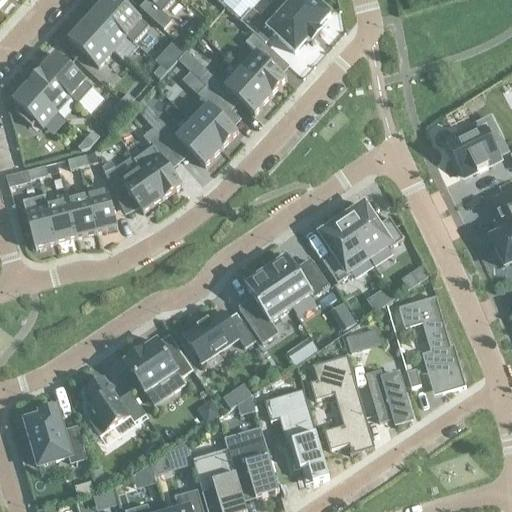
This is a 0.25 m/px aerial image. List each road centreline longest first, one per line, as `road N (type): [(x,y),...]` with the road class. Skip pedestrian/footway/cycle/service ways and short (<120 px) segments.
road 1 (residential): [(0,395),(187,294),(221,263),(396,153),(499,385)]
road 2 (residential): [(361,0),(368,31),(190,220),(103,267),(16,285)]
road 3 (residential): [(499,385),(315,511)]
